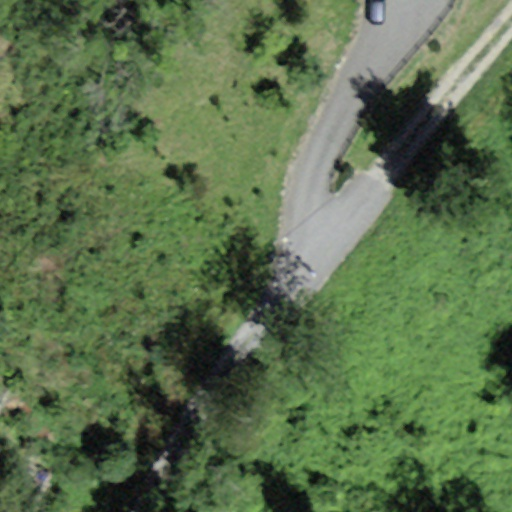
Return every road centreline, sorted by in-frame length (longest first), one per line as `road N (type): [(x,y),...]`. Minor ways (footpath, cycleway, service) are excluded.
road 1 (unclassified): [(380,178),(186,421),(142,511)]
road 2 (track): [(511,17),(380,178)]
